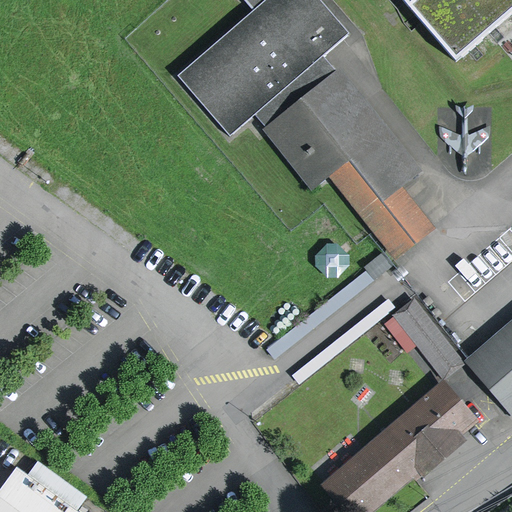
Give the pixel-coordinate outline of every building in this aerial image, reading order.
[(319,0),(243,0),(253,11),(177,76),(230,137),(349,34),(319,0)] [(511,0),(401,0),(455,62),(511,13),(511,0)] [(286,116),(287,117),(269,131),(312,185),(330,171),(397,254),(428,229),(396,188),(416,172),(347,85),(327,101),(319,90),(286,116)] [(374,280),(392,266),(383,253),(364,268),(374,280)] [(268,350),(275,358),(373,281),(366,272),(268,350)] [(388,301),(275,391),(280,398),(393,308),(388,301)] [(396,321),(439,377),(460,360),(417,304),(396,321)] [(511,327),(470,364),(511,412),(511,327)] [(327,486),(348,511),(365,511),(472,420),(443,387),(327,486)] [(0,511),(76,511),(23,473),(3,500),(0,498),(0,511)]
